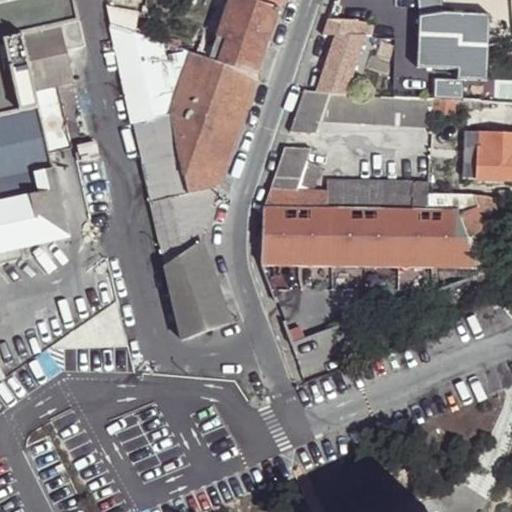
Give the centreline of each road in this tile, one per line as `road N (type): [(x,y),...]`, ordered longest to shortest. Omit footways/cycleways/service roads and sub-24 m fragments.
road 1 (residential): [(85,0),(152,335),(182,358),(267,354)]
road 2 (residential): [(267,354),(232,231),(308,0)]
road 3 (residential): [(297,432),(259,450),(227,400),(167,390),(77,390),(0,432)]
road 4 (unclassified): [(297,432),(511,345)]
